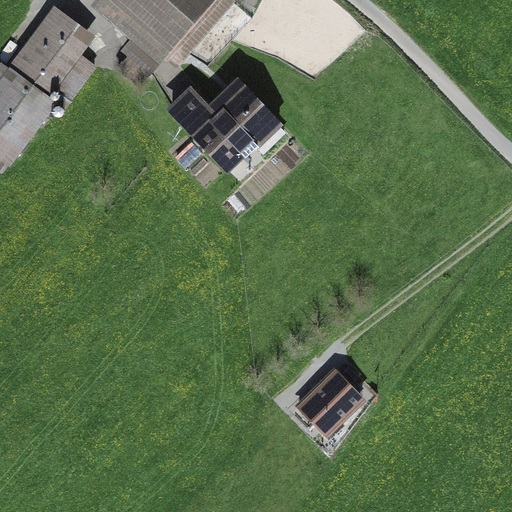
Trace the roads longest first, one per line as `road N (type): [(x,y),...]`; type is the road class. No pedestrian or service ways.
road 1 (track): [(343,342),(511,217)]
road 2 (unclassified): [(361,0),(511,146)]
